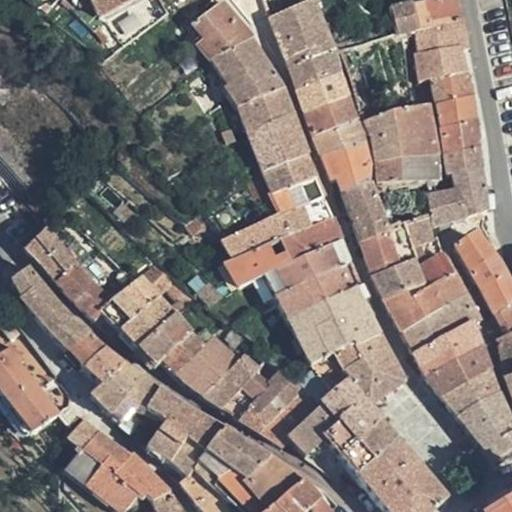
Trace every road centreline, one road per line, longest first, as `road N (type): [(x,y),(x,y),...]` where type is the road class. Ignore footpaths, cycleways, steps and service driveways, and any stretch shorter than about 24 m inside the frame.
road 1 (tertiary): [(0,249),(20,256),(86,328),(145,376),(337,495),(348,511)]
road 2 (tertiary): [(470,0),(511,263)]
road 3 (residential): [(0,300),(80,406)]
